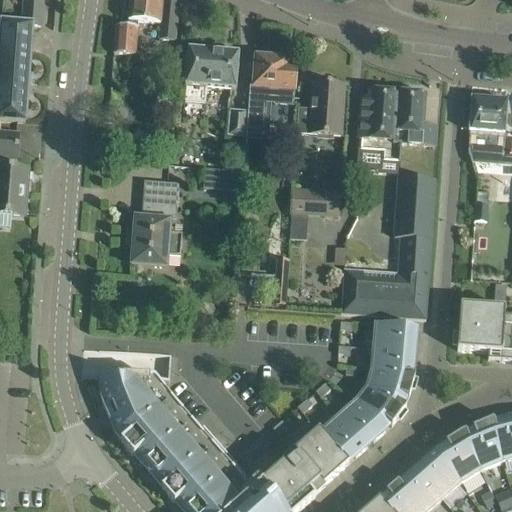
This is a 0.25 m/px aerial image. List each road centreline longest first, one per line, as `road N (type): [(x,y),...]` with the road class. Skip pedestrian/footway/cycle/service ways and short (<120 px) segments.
road 1 (tertiary): [(90,0),(62,392),(86,455),(135,511)]
road 2 (residential): [(437,410),(461,40)]
road 3 (residential): [(330,511),(437,410)]
